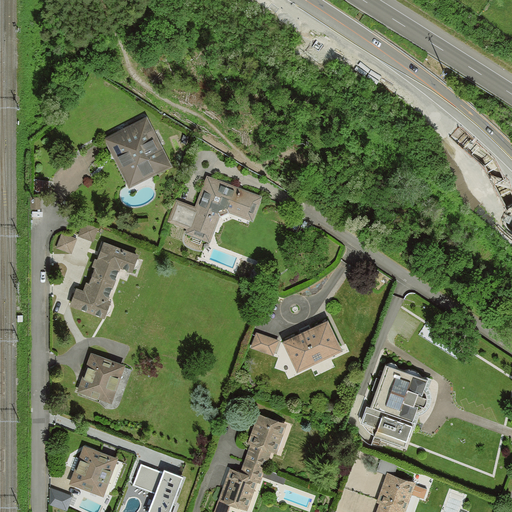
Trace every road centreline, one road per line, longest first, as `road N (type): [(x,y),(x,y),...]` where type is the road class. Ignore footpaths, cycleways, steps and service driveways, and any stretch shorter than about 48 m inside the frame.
road 1 (residential): [(40,511),(39,233),(54,217)]
road 2 (residential): [(511,345),(300,206)]
road 3 (motorway): [(339,22),(442,96),(511,161)]
road 4 (motorway): [(511,94),(362,0)]
